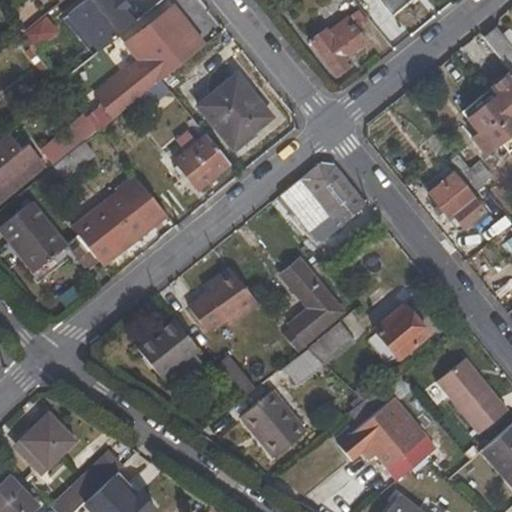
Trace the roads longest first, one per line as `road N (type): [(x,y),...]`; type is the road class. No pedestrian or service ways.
road 1 (residential): [(47,359),(331,126)]
road 2 (residential): [(331,126),(511,352)]
road 3 (residential): [(47,359),(258,511)]
road 4 (residential): [(331,126),(486,0)]
road 5 (residential): [(227,0),(331,126)]
